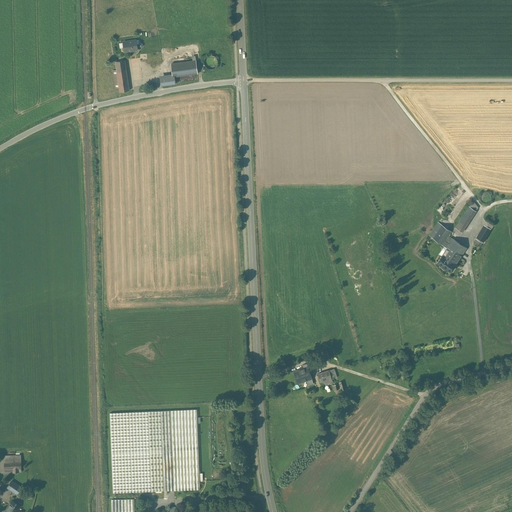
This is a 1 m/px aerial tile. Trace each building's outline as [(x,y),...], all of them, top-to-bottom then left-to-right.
[(136,40),(123,42),(124,52),(137,50),(136,40)] [(217,65),(217,62),(217,60),(215,57),(213,56),(211,55),(208,56),(206,57),(204,60),(204,62),(204,65),(206,67),(208,69),(211,69),(213,69),(216,67),(217,65)] [(125,60),(115,62),(117,70),(126,69),(125,60)] [(193,61),(171,64),(173,77),(175,77),(198,74),(196,61),(193,61)] [(126,69),(117,70),(119,88),(120,92),(129,91),(126,69)] [(173,77),(160,78),(161,86),(176,84),(175,77),(173,77)] [(491,199),(491,197),(491,195),(489,193),(488,192),(485,192),(483,192),(482,194),(480,195),(480,198),(480,200),(482,201),(484,203),(486,203),(488,202),(489,201),(491,199)] [(469,206),(463,216),(470,220),(476,211),(469,206)] [(463,216),(455,228),(462,232),(470,220),(463,216)] [(493,224),(486,220),(484,225),(491,229),(493,224)] [(438,222),(430,234),(430,235),(429,236),(432,238),(441,225),(438,222)] [(451,231),(441,225),(432,238),(444,246),(447,248),(453,239),(448,236),(451,231)] [(491,229),(484,225),(476,238),(481,242),(482,243),(491,229)] [(442,256),(437,262),(451,271),(455,265),(466,248),(453,239),(447,248),(442,256)] [(329,353),(318,356),(321,362),(331,359),(329,353)] [(308,367),(294,372),(296,377),(298,383),(311,378),(311,377),(308,367)] [(317,373),(319,382),(323,381),(325,385),(333,383),(332,379),(337,377),(334,368),(317,373)] [(195,409),(109,413),(111,493),(198,489),(195,409)] [(21,455),(4,456),(5,469),(13,469),(13,471),(13,473),(14,473),(14,471),(18,471),(18,472),(22,472),(21,455)] [(22,487),(12,481),(7,487),(17,494),(22,487)] [(133,511),(134,499),(111,500),(111,511),(133,511)] [(13,501),(9,506),(9,505),(6,509),(7,510),(5,511),(15,511),(17,509),(20,506),(13,501)]
